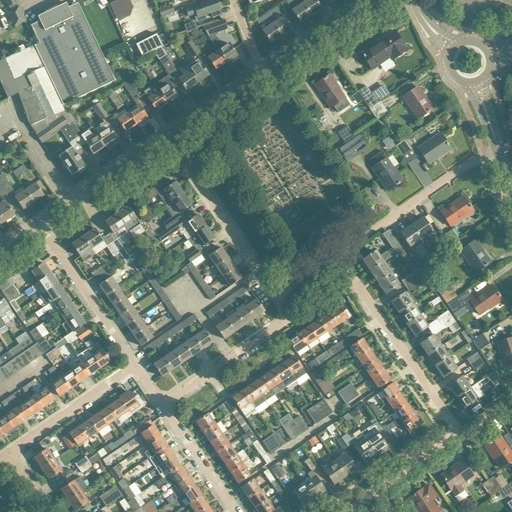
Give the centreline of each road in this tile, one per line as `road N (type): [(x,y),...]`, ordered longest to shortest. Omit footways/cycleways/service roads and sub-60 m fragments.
road 1 (residential): [(459,434),(336,254)]
road 2 (residential): [(275,296),(164,135)]
road 3 (residential): [(336,254),(498,150)]
road 4 (residential): [(161,404),(280,323),(285,313),(275,296)]
road 5 (residential): [(135,366),(37,222)]
road 6 (residential): [(37,222),(164,135)]
road 7 (residential): [(9,452),(135,366)]
road 8 (residential): [(234,511),(161,404)]
road 9 (residential): [(260,69),(362,0)]
